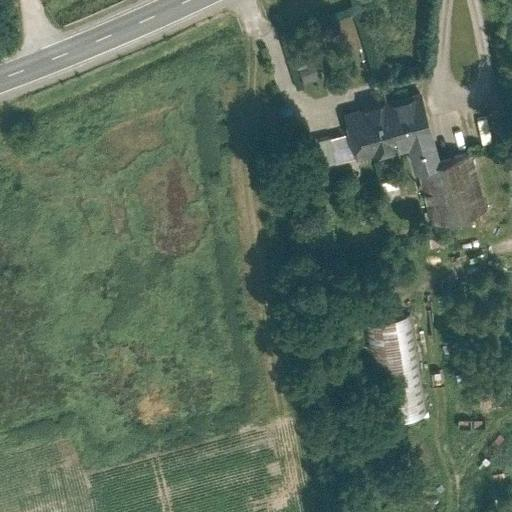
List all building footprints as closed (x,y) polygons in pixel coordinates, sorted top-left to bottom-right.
[(297,53),(308,82),(327,74),(316,46),(297,53)] [(416,92),(383,101),(396,144),(406,141),(414,166),(435,161),(416,92)] [(356,155),(396,144),(383,101),(344,112),(356,155)] [(467,152),(435,161),(414,166),(429,220),(482,205),(467,152)] [(408,313),(366,320),(381,418),(423,411),(408,313)]
